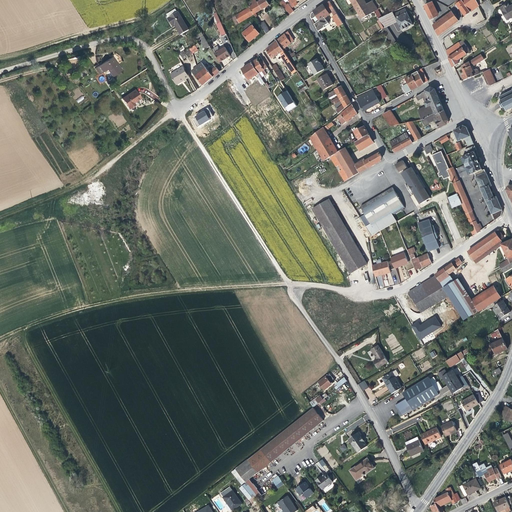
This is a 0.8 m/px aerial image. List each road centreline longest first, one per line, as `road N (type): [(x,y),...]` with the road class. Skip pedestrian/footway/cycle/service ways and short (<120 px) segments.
road 1 (track): [(0,340),(92,301),(148,289),(289,286),(181,109),(84,183),(0,213)]
road 2 (unclassified): [(415,511),(366,402),(289,286),(375,297),(401,290),(511,218)]
road 3 (unclassified): [(181,109),(140,44),(124,38),(103,36),(0,69)]
road 4 (track): [(122,511),(23,329)]
road 5 (track): [(172,0),(0,59)]
road 6 (tertiary): [(418,511),(511,359)]
road 7 (unclassified): [(181,109),(303,13)]
road 8 (track): [(0,385),(65,511)]
road 9 (residential): [(364,119),(392,157),(469,118)]
road 10 (residential): [(364,119),(303,13)]
